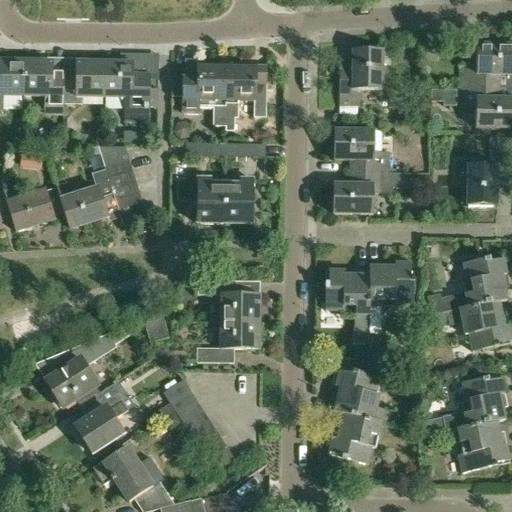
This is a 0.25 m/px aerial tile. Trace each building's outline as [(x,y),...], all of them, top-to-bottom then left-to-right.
[(460,75),(460,88),(491,89),(491,77),(511,77),(511,46),(476,46),(476,76),(460,75)] [(381,52),(353,51),(352,51),(351,68),(351,76),(339,76),(339,108),(357,108),(360,108),(360,92),(382,92),(382,66),(382,52),(381,52)] [(0,112),(0,105),(0,98),(21,98),(22,62),(7,62),(0,62),(0,112)] [(22,62),(21,98),(43,99),(43,106),(43,114),(61,114),(61,106),(62,80),(62,75),(50,75),(50,63),(39,63),(22,62)] [(75,81),(62,80),(61,106),(80,107),(80,99),(102,100),(103,63),(75,63),(75,81)] [(103,63),(102,100),(124,100),(124,108),(124,123),(147,124),(147,109),(158,109),(158,91),(147,91),(147,77),(134,77),(134,64),(120,64),(103,63)] [(171,81),(171,98),(181,98),(181,113),(198,113),(198,108),(199,108),(213,109),(213,119),(213,126),(225,127),(225,130),(226,69),(199,68),(198,68),(198,79),(198,81),(186,81),(171,81)] [(253,69),(226,69),(225,130),(235,130),(235,118),(238,118),(238,101),(253,101),(253,119),(266,119),(266,85),(253,85),(253,69)] [(511,100),(491,101),(491,89),(460,88),(459,106),(475,106),(475,131),(511,131),(511,100)] [(443,99),(443,104),(443,108),(456,108),(456,92),(431,92),(431,99),(443,99)] [(358,163),(357,174),(388,175),(389,154),(373,154),(374,133),(333,132),(332,162),(358,163)] [(184,158),(225,158),(225,145),(185,144),(184,158)] [(265,159),(265,146),(225,145),(225,158),(265,159)] [(123,150),(96,149),(103,169),(127,161),(123,150)] [(489,153),(488,168),(467,168),(467,208),(497,208),(497,183),(510,183),(510,153),(489,153)] [(127,161),(103,169),(103,172),(106,181),(131,173),(127,161)] [(116,212),(117,214),(141,207),(138,195),(113,203),(110,192),(106,180),(103,172),(92,176),(97,190),(59,202),(63,215),(68,231),(106,219),(105,215),(116,212)] [(131,173),(106,181),(110,192),(134,184),(131,173)] [(372,192),(381,192),(381,196),(392,196),(392,189),(409,190),(409,175),(388,175),(357,174),(357,187),(333,186),(332,216),(372,217),(372,192)] [(197,179),(197,225),(224,226),(224,189),(224,184),(211,184),(211,179),(197,179)] [(239,189),(224,189),(224,226),(253,226),(253,180),(239,180),(239,189)] [(138,195),(134,184),(110,192),(113,203),(138,195)] [(43,193),(5,205),(9,218),(14,234),(52,222),(51,218),(63,215),(59,202),(54,190),(43,193)] [(0,220),(9,218),(5,205),(1,193),(0,192),(0,220)] [(146,220),(141,207),(117,214),(122,228),(146,220)] [(451,299),(454,312),(454,313),(498,304),(504,303),(500,278),(504,277),(501,259),(462,266),(465,283),(461,284),(463,297),(451,299)] [(368,277),(368,309),(369,309),(369,317),(381,317),(381,309),(394,309),(395,305),(413,305),(413,265),(394,264),(394,268),(368,268),(368,277)] [(324,272),(324,312),(341,312),(341,316),(354,317),(354,344),(369,344),(369,336),(369,317),(369,309),(368,309),(368,277),(343,277),(343,272),(324,272)] [(220,297),(219,323),(259,324),(260,297),(232,296),(232,283),(198,282),(197,297),(220,297)] [(430,317),(444,314),(441,301),(440,296),(427,298),(430,317)] [(502,328),(498,304),(454,313),(454,312),(447,313),(449,328),(462,325),(464,338),(468,337),(472,353),(510,346),(507,328),(502,328)] [(148,344),(168,339),(163,318),(143,324),(148,344)] [(259,324),(219,323),(219,350),(196,349),(195,364),(231,365),(232,350),(259,351),(259,324)] [(108,334),(33,365),(61,408),(64,407),(73,401),(74,400),(96,386),(83,367),(106,352),(115,347),(114,345),(108,334)] [(372,422),(380,424),(392,427),(395,414),(374,410),(378,396),(374,395),(378,377),(339,368),(334,387),(339,388),(333,414),(341,416),(371,423),(372,422)] [(461,415),(442,418),(445,433),(456,431),(497,423),(497,425),(504,423),(502,410),(499,398),(503,397),(499,378),(460,385),(463,403),(459,404),(461,415)] [(113,422),(134,408),(116,381),(76,408),(84,421),(74,428),(92,455),(122,435),(113,422)] [(162,394),(169,404),(188,391),(182,381),(162,394)] [(175,414),(195,400),(188,391),(169,404),(169,405),(174,411),(175,414)] [(175,414),(182,423),(201,410),(195,400),(175,414)] [(174,411),(169,405),(158,412),(162,419),(174,411)] [(201,410),(182,423),(188,433),(208,420),(201,410)] [(174,413),(163,420),(170,432),(181,425),(174,413)] [(380,424),(372,422),(371,423),(341,416),(335,440),(331,439),(327,458),(366,467),(370,450),(374,451),(380,424)] [(188,433),(195,443),(214,430),(208,420),(188,433)] [(502,447),(497,425),(497,423),(456,431),(461,457),(457,458),(461,476),(510,466),(506,447),(502,447)] [(221,440),(214,430),(195,443),(201,453),(221,440)] [(424,437),(421,438),(423,449),(433,446),(431,436),(424,437)] [(201,453),(208,463),(227,450),(221,440),(201,453)] [(126,450),(93,471),(104,487),(113,481),(129,504),(134,501),(141,511),(152,511),(160,510),(174,506),(160,484),(163,482),(149,460),(138,468),(126,450)] [(214,473),(234,461),(227,450),(208,463),(214,473)] [(225,495),(201,502),(204,511),(215,511),(229,508),(228,503),(225,495)] [(174,506),(160,510),(160,511),(193,511),(190,501),(174,506)]
